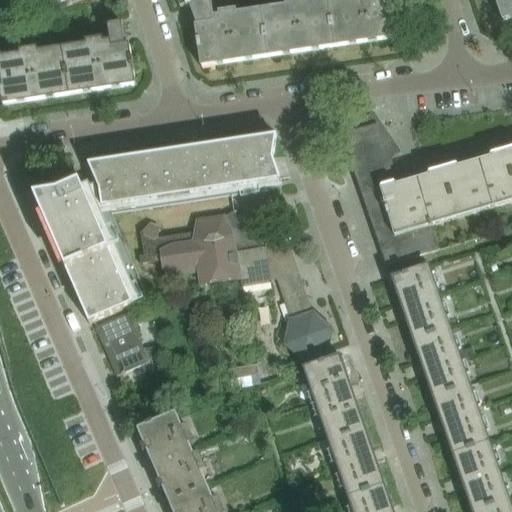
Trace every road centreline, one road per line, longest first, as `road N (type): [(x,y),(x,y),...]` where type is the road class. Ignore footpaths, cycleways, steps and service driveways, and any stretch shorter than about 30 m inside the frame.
road 1 (residential): [(427,511),(285,103)]
road 2 (residential): [(135,511),(0,191)]
road 3 (residential): [(285,103),(469,81)]
road 4 (residential): [(0,147),(179,119)]
road 5 (residential): [(143,0),(179,119)]
